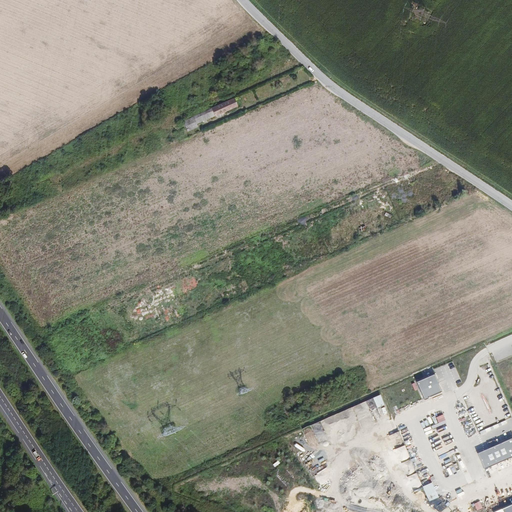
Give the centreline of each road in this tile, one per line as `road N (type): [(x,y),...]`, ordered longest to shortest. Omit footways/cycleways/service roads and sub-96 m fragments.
road 1 (tertiary): [(511,206),(324,79),(243,0)]
road 2 (track): [(454,166),(214,282),(149,303)]
road 3 (trunk): [(137,511),(0,313)]
road 4 (unknown): [(455,394),(475,465),(461,485),(444,484),(411,416)]
road 5 (trunk): [(0,395),(79,511)]
